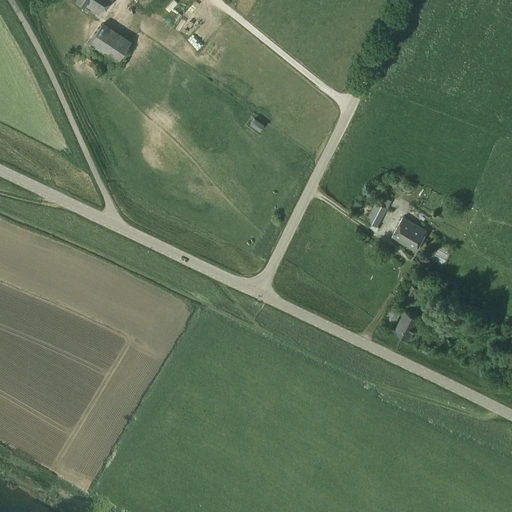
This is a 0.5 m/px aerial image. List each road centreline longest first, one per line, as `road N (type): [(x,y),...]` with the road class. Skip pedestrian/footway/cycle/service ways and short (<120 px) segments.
road 1 (tertiary): [(259,291),(406,0)]
road 2 (tertiary): [(511,414),(259,291)]
road 3 (unclassified): [(110,223),(71,119),(9,0)]
road 4 (tertiary): [(259,291),(110,223)]
road 5 (tertiary): [(110,223),(0,171)]
